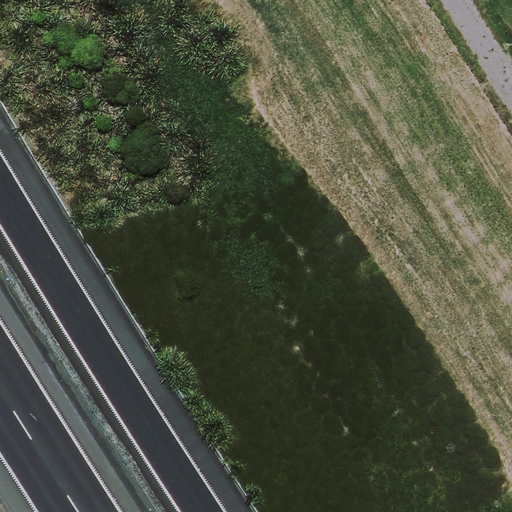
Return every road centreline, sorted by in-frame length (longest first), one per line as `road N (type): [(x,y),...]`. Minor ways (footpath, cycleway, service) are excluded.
road 1 (motorway): [(0,152),(225,511)]
road 2 (motorway): [(89,511),(0,370)]
